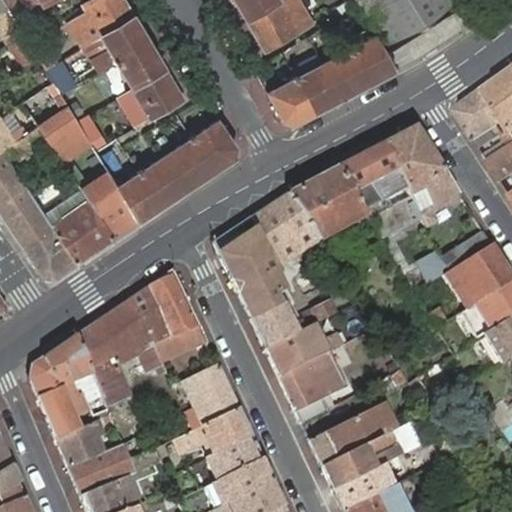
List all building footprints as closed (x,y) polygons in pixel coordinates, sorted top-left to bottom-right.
[(15,0),(2,0),(7,8),(13,18),(23,12),(15,0)] [(133,17),(123,0),(92,0),(83,6),(86,12),(66,24),(81,48),(84,46),(101,36),(133,17)] [(277,0),(233,0),(245,19),(278,0),(277,0)] [(303,15),(293,0),(277,0),(278,0),(245,19),(263,51),(296,30),(310,22),(305,13),(303,15)] [(380,46),(383,51),(419,29),(461,2),(459,0),(353,0),(359,11),(373,35),(380,46)] [(0,13),(0,32),(7,43),(16,37),(22,33),(19,28),(13,18),(7,8),(0,13)] [(148,42),(133,17),(101,36),(110,50),(93,60),(99,71),(116,61),(148,42)] [(315,31),(306,36),(315,51),(323,47),(315,31)] [(16,37),(7,43),(23,68),(37,58),(36,56),(25,39),(22,33),(16,37)] [(367,84),(394,70),(389,61),(383,51),(380,46),(373,35),(347,48),(367,84)] [(101,36),(84,46),(93,60),(110,50),(101,36)] [(116,61),(131,87),(163,67),(148,42),(116,61)] [(340,99),(367,84),(347,48),(321,63),(340,99)] [(58,93),(59,95),(71,88),(76,85),(61,60),(56,63),(44,70),(49,77),(51,82),(58,93)] [(313,113),(340,99),(321,63),(294,78),(313,113)] [(511,65),(485,85),(511,126),(511,65)] [(131,87),(149,118),(182,99),(163,67),(131,87)] [(292,124),(313,113),(294,78),(266,91),(282,120),(292,124)] [(456,106),(477,138),(499,124),(506,135),(508,138),(486,153),(504,180),(511,174),(511,126),(485,85),(456,106)] [(112,238),(137,221),(116,187),(103,166),(93,151),(84,136),(75,120),(66,106),(37,127),(46,140),(79,189),(87,202),(112,238)] [(9,145),(14,142),(0,120),(0,151),(9,145)] [(234,147),(216,121),(190,137),(212,171),(232,158),(234,147)] [(499,124),(477,138),(483,148),(506,135),(499,124)] [(164,138),(156,126),(149,130),(157,143),(164,138)] [(18,158),(46,140),(37,127),(19,138),(14,142),(9,145),(0,151),(6,160),(15,154),(18,158)] [(414,128),(386,142),(422,220),(425,226),(436,222),(432,212),(430,206),(457,193),(414,128)] [(96,129),(84,136),(93,151),(105,144),(96,129)] [(190,137),(164,155),(187,188),(212,171),(190,137)] [(422,220),(386,142),(338,169),(364,211),(381,238),(422,220)] [(53,279),(75,263),(43,214),(6,160),(0,151),(0,213),(4,220),(42,277),(53,279)] [(125,151),(103,166),(116,187),(139,171),(125,151)] [(139,171),(162,204),(187,188),(164,155),(139,171)] [(338,169),(289,195),(316,237),(333,227),(330,219),(352,209),(356,216),(364,211),(338,169)] [(116,187),(137,221),(162,204),(139,171),(116,187)] [(79,189),(58,204),(67,216),(87,202),(79,189)] [(457,193),(430,206),(432,212),(460,199),(457,193)] [(289,195),(252,219),(274,265),(316,237),(289,195)] [(75,263),(112,238),(87,202),(67,216),(58,204),(43,214),(75,263)] [(330,219),(333,227),(356,216),(352,209),(330,219)] [(381,238),(364,211),(356,216),(373,244),(381,239),(381,238)] [(286,291),(274,265),(252,219),(214,244),(251,320),(282,307),(282,306),(277,296),(286,291)] [(480,230),(440,257),(446,271),(489,243),(480,230)] [(446,271),(440,275),(447,285),(456,280),(472,306),(511,279),(511,278),(489,243),(446,271)] [(428,283),(440,275),(446,271),(440,257),(438,254),(419,263),(428,283)] [(173,272),(132,300),(153,346),(157,355),(162,366),(207,345),(202,334),(173,272)] [(463,312),(458,315),(473,339),(482,333),(487,330),(511,314),(511,279),(472,306),(463,312)] [(456,280),(447,285),(463,312),(472,306),(456,280)] [(286,291),(277,296),(282,306),(291,302),(286,291)] [(132,300),(77,337),(109,411),(111,417),(120,437),(143,427),(118,368),(137,360),(140,361),(146,372),(154,368),(158,376),(164,372),(162,366),(157,355),(153,346),(132,300)] [(437,329),(427,314),(411,323),(423,341),(438,331),(437,329)] [(511,355),(511,314),(487,330),(482,333),(496,355),(500,363),(511,356),(511,355)] [(300,340),(296,332),(264,350),(269,359),(278,378),(325,351),(342,342),(338,336),(322,344),(314,332),(300,340)] [(77,337),(43,360),(48,372),(67,365),(78,392),(83,390),(91,411),(94,418),(109,411),(77,337)] [(343,387),(325,351),(278,378),(301,427),(332,408),(326,398),(343,387)] [(30,380),(56,441),(79,432),(74,418),(91,411),(83,390),(78,392),(67,365),(48,372),(43,360),(33,367),(30,380)] [(408,380),(399,365),(386,374),(395,388),(408,380)] [(237,409),(218,368),(182,385),(193,409),(183,415),(184,416),(190,431),(237,409)] [(416,376),(408,380),(427,409),(434,404),(416,376)] [(251,437),(237,409),(190,431),(172,440),(178,451),(206,439),(212,455),(251,437)] [(365,409),(308,441),(320,467),(379,435),(365,409)] [(111,417),(109,411),(94,418),(96,424),(111,417)] [(79,432),(56,441),(69,470),(106,454),(107,454),(95,425),(79,432)] [(143,427),(120,437),(122,443),(145,433),(143,427)] [(370,457),(368,453),(394,439),(389,429),(379,435),(320,467),(331,491),(375,467),(398,454),(393,445),(370,457)] [(0,496),(20,484),(0,435),(0,496)] [(261,460),(251,437),(212,455),(204,459),(215,483),(219,480),(261,460)] [(106,454),(69,470),(80,496),(126,477),(136,473),(130,460),(124,446),(107,454),(106,454)] [(155,449),(130,460),(136,473),(162,462),(156,448),(155,449)] [(273,484),(261,460),(219,480),(230,505),(273,484)] [(375,467),(331,491),(341,511),(343,511),(380,493),(377,485),(383,482),(375,467)] [(126,477),(80,496),(86,511),(129,511),(139,508),(126,477)] [(215,483),(212,484),(223,508),(230,505),(219,480),(215,483)] [(386,490),(383,482),(377,485),(380,493),(386,490)] [(0,511),(31,511),(20,484),(0,496),(0,501),(2,509),(0,509),(0,511)] [(223,508),(215,511),(277,511),(284,509),(273,484),(230,505),(223,508)] [(380,493),(343,511),(387,511),(383,501),(390,498),(386,490),(380,493)] [(396,511),(390,498),(383,501),(387,511),(396,511)]
